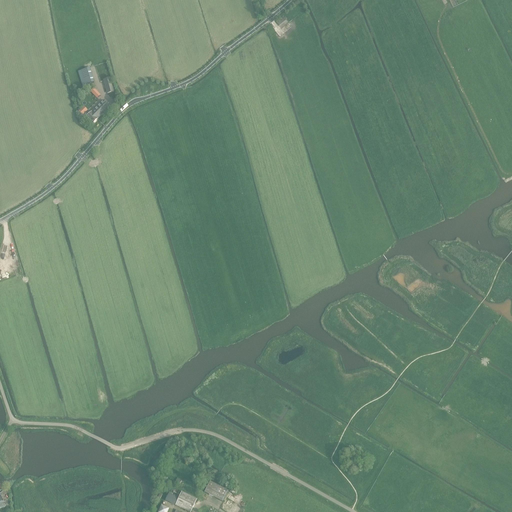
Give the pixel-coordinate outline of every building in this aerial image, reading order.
[(277,22),(282,28),(289,22),(284,16),(277,22)] [(78,72),(82,87),(94,83),(89,69),(78,72)] [(110,78),(104,80),(107,94),(114,92),(110,78)] [(98,100),(101,97),(94,89),(90,92),(98,100)] [(92,125),(110,107),(103,101),(86,118),(92,125)] [(82,108),(78,112),(82,116),(86,112),(82,108)] [(94,153),(98,160),(106,155),(102,148),(94,153)] [(228,491),(210,482),(205,492),(223,502),(228,491)] [(9,497),(5,491),(0,493),(0,509),(5,507),(2,502),(4,501),(3,500),(9,497)] [(187,511),(191,511),(197,499),(182,491),(175,506),(187,511)] [(165,501),(174,505),(178,498),(169,493),(165,501)]
